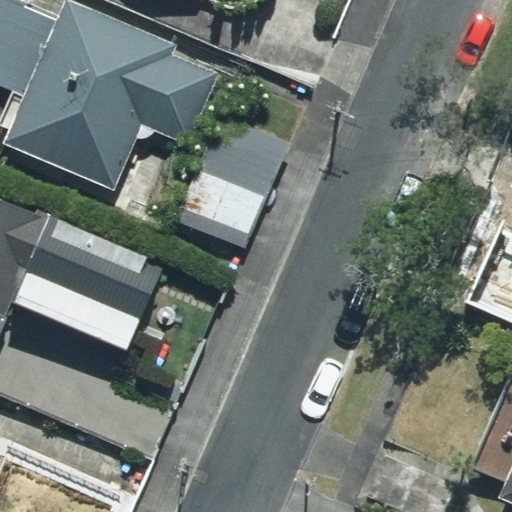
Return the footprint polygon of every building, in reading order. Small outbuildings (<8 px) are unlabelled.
[(101,0),(0,0),(0,117),(167,191),(228,55),(101,0)] [(244,103),(189,203),(252,237),(307,138),(244,103)] [(0,168),(0,311),(58,198),(0,168)] [(86,204),(38,296),(141,350),(189,258),(86,204)] [(511,511),(511,489),(501,511),(511,511)]
